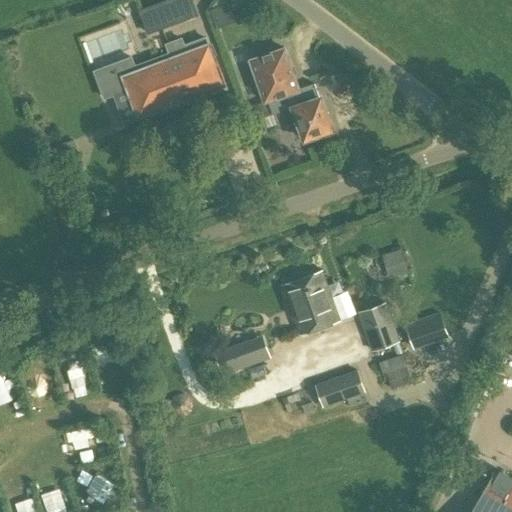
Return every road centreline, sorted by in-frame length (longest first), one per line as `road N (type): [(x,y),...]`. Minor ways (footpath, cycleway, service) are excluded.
road 1 (unclassified): [(468,132),(442,150),(0,311)]
road 2 (unclassified): [(468,132),(296,0)]
